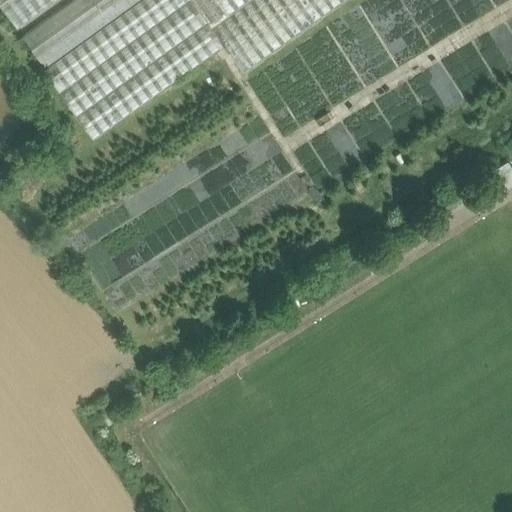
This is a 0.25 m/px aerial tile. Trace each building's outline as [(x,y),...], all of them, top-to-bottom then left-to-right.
[(0,0),(0,5),(17,30),(58,0),(0,0)] [(72,0),(21,36),(44,68),(44,69),(140,0),(72,0)] [(191,0),(140,0),(44,69),(44,68),(42,70),(93,140),(224,46),(211,28),(191,0)] [(191,0),(211,28),(228,16),(216,0),(191,0)] [(249,0),(228,16),(211,28),(224,46),(244,74),(347,0),(249,0)] [(216,0),(228,16),(249,0),(216,0)] [(502,190),(511,183),(511,162),(510,159),(490,170),(502,190)]
